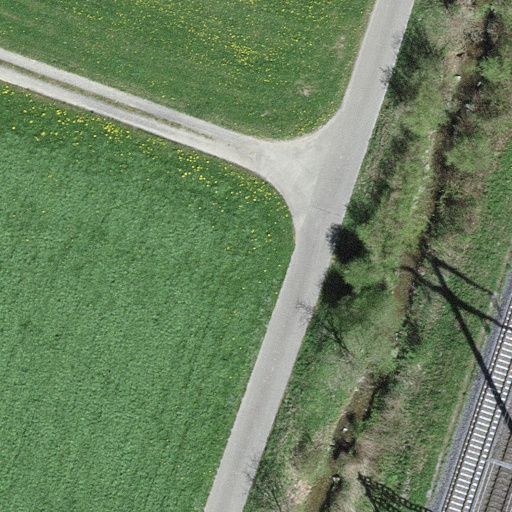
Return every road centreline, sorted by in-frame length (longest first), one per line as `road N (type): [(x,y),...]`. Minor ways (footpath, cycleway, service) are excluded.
road 1 (unclassified): [(230,511),(322,192),(389,0)]
road 2 (track): [(0,75),(322,192)]
